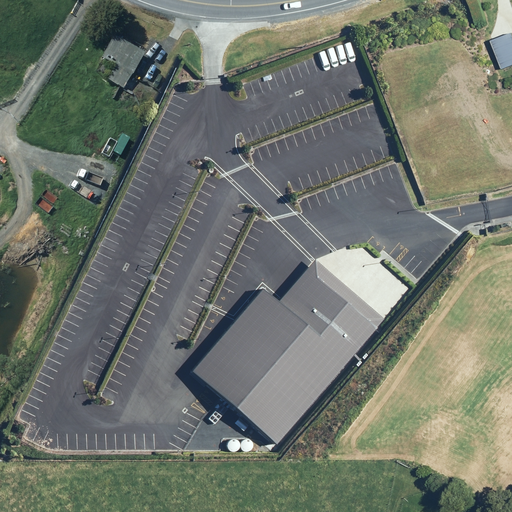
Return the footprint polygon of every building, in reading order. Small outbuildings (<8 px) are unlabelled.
[(511,32),(505,14),(483,22),(494,51),(511,44),(511,32)] [(137,52),(103,35),(92,57),(109,66),(101,80),(131,95),(139,79),(127,72),(137,52)] [(350,192),(353,203),(393,194),(391,182),(350,192)] [(263,226),(255,222),(246,241),(254,245),(263,226)] [(446,249),(439,242),(422,257),(429,265),(446,249)] [(251,251),(243,246),(233,265),(241,270),(251,251)] [(198,362),(281,436),(380,325),(312,265),(285,295),(270,281),(198,362)]
